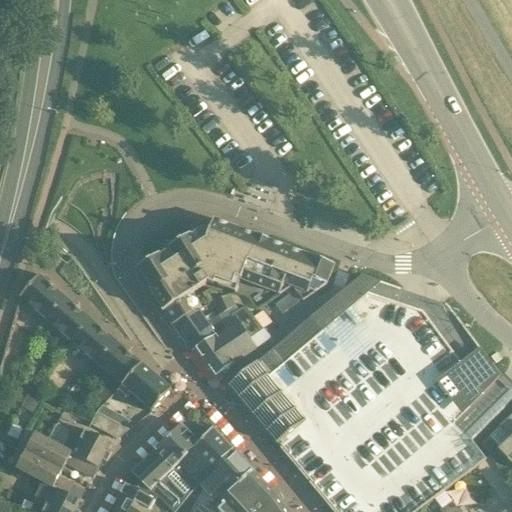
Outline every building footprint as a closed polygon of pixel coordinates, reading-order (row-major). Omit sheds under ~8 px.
[(162,313),(163,314),(179,304),(193,295),(192,294),(209,283),(231,291),(235,280),(275,294),(279,285),(292,289),(303,304),(326,287),(335,266),(311,257),(311,258),(269,242),(269,241),(257,237),(214,221),(209,233),(202,230),(191,237),(190,236),(169,249),(170,250),(160,257),(159,256),(138,269),(152,291),(150,292),(163,312),(162,313)] [(310,485),(310,484),(332,511),(416,511),(486,460),(473,444),(471,441),(466,435),(454,424),(500,377),(500,376),(494,369),(486,357),(447,305),(445,304),(444,305),(400,289),(399,289),(362,276),(345,290),(275,348),(251,369),(228,387),(230,388),(231,387),(240,398),(238,399),(239,400),(241,399),(253,415),(252,416),(253,417),(254,416),(267,431),(266,432),(267,433),(268,432),(277,443),(276,444),(277,445),(278,444),(281,448),(280,449),(281,450),(282,449),(287,455),(286,456),(287,457),(288,456),(295,464),(294,465),(295,467),(296,466),(308,480),(306,481),(307,482),(309,481),(310,482),(309,483),(310,485)] [(47,322),(66,300),(39,277),(20,299),(47,322)] [(224,296),(216,293),(204,298),(207,303),(224,296)] [(281,316),(301,302),(294,293),(275,307),(281,316)] [(163,314),(172,328),(201,309),(193,295),(179,304),(163,314)] [(190,355),(195,350),(215,338),(208,323),(218,317),(235,310),(229,296),(201,309),(172,328),(190,355)] [(47,322),(72,344),(91,322),(66,300),(47,322)] [(263,331),(250,316),(244,306),(235,310),(218,317),(208,323),(215,338),(195,350),(216,378),(256,351),(249,341),(263,331)] [(91,322),(72,344),(97,366),(116,344),(91,322)] [(97,366),(122,387),(141,366),(116,344),(97,366)] [(126,398),(130,394),(152,414),(171,392),(141,366),(122,387),(118,391),(126,398)] [(117,392),(108,382),(95,396),(104,405),(117,392)] [(131,422),(102,407),(96,413),(125,428),(131,422)] [(511,416),(499,428),(511,441),(498,453),(511,466),(511,416)] [(149,491),(150,491),(175,467),(176,468),(180,464),(199,444),(182,427),(155,451),(157,453),(155,454),(160,460),(138,480),(149,491)] [(17,449),(25,453),(62,473),(66,467),(93,481),(98,471),(71,457),(72,455),(62,450),(26,431),(17,449)] [(213,431),(199,444),(180,464),(176,468),(175,467),(150,491),(172,511),(176,511),(192,494),(200,485),(233,452),(213,431)] [(71,457),(98,471),(102,463),(106,465),(115,448),(84,432),(81,439),(70,434),(62,450),(72,455),(71,457)] [(204,489),(191,511),(214,511),(216,511),(225,499),(252,472),(233,452),(200,485),(204,489)] [(59,480),(62,473),(25,453),(17,470),(44,484),(54,490),(80,504),(85,494),(59,480)] [(286,511),(281,504),(270,491),(252,472),(225,499),(216,511),(217,511),(286,511)] [(80,504),(54,490),(44,484),(37,497),(48,502),(42,511),(76,511),(80,504)] [(113,511),(114,511),(149,511),(154,502),(125,486),(116,502),(118,504),(113,511)]
